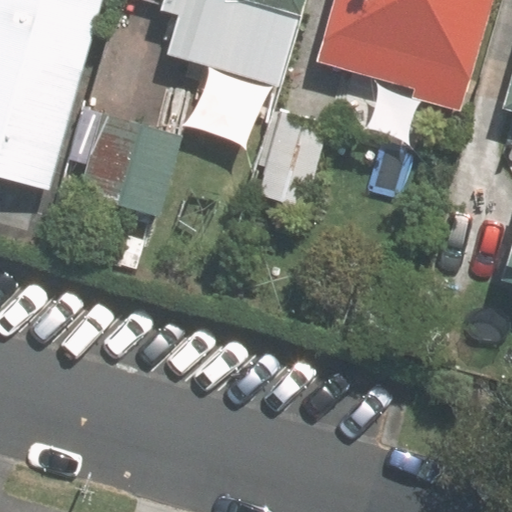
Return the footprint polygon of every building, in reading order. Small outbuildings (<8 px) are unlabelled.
[(0,0),(0,174),(51,188),(100,0),(0,0)] [(156,0),(156,4),(178,11),(166,52),(277,84),(301,0),(156,0)] [(331,0),(315,56),(413,87),(411,95),(455,109),(488,0),(331,0)] [(511,69),(501,107),(511,110),(505,133),(511,135),(511,216),(491,288),(511,294),(511,69)] [(329,117),(281,104),(258,191),(306,203),(329,117)] [(183,134),(101,109),(76,189),(159,214),(183,134)] [(504,205),(459,194),(422,334),(450,342),(461,299),(478,304),(504,205)]
